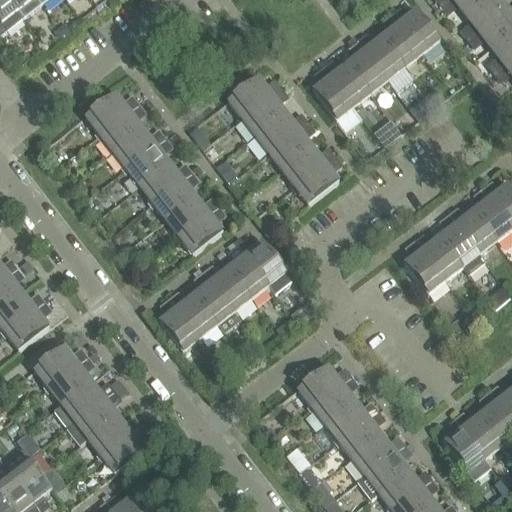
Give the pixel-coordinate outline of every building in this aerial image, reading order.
[(0,0),(0,40),(23,23),(4,0),(0,0)] [(33,0),(4,0),(23,23),(41,9),(33,0)] [(33,0),(41,9),(53,0),(33,0)] [(441,12),(455,0),(443,0),(436,6),(441,12)] [(455,0),(441,12),(445,18),(456,10),(464,21),(490,0),(455,0)] [(472,31),(462,39),(467,46),(510,13),(507,9),(504,11),(495,0),(490,0),(464,21),(472,31)] [(491,55),(511,38),(511,21),(509,18),(511,15),(510,13),(467,46),(472,52),(482,44),(491,55)] [(397,16),(392,20),(423,60),(425,63),(427,61),(426,59),(440,48),(416,17),(405,26),(397,16)] [(392,35),(382,43),(406,74),(420,64),(422,66),(425,63),(392,20),(385,25),(392,35)] [(69,35),(68,33),(64,29),(59,33),(64,39),(69,35)] [(64,39),(59,33),(54,37),(57,41),(59,43),(64,39)] [(494,80),(511,65),(511,38),(491,55),(499,66),(489,74),(494,80)] [(364,42),(358,47),(391,89),(397,98),(414,84),(406,74),(382,43),(371,52),(364,42)] [(358,62),(348,70),(372,101),(386,90),(388,92),(391,89),(358,47),(351,52),(358,62)] [(511,82),(511,65),(494,80),(498,86),(508,78),(511,82)] [(329,69),(323,73),(357,116),(359,114),(358,112),(372,101),(348,70),(336,79),(329,69)] [(324,88),(313,97),(337,128),(352,117),(353,118),(357,116),(323,73),(317,78),(324,88)] [(258,85),(228,108),(239,122),(237,124),(240,128),(283,94),(277,87),(266,96),(258,85)] [(255,143),(285,120),(277,109),(287,101),(283,94),(240,128),(242,131),(244,129),(255,143)] [(96,144),(139,110),(134,104),(124,111),(116,100),(85,124),(96,138),(94,140),(96,144)] [(420,111),(426,119),(434,113),(428,105),(420,111)] [(112,159),(143,135),(134,123),(143,116),(139,110),(96,144),(98,146),(101,145),(112,159)] [(418,113),(411,117),(417,125),(423,121),(418,113)] [(285,120),(255,143),(266,157),(263,159),(266,162),(309,128),(304,122),(293,130),(285,120)] [(309,128),(266,162),(268,165),(271,163),(282,177),(311,154),(303,143),(314,134),(309,128)] [(123,178),(165,144),(160,138),(151,145),(143,135),(112,159),(123,173),(120,175),(123,178)] [(166,144),(123,178),(125,181),(128,179),(131,183),(123,190),(130,199),(139,193),(169,169),(161,158),(170,150),(166,144)] [(210,163),(218,157),(212,150),(204,155),(210,163)] [(282,177),(292,191),(290,193),(292,196),(336,163),(331,156),(320,165),(311,154),(282,177)] [(336,163),(292,196),(295,199),(297,197),(308,211),(338,188),(329,177),(344,165),(339,160),(336,163)] [(226,166),(217,172),(228,186),(237,180),(226,166)] [(149,212),(192,178),(187,172),(178,179),(169,169),(139,193),(150,207),(147,209),(149,212)] [(165,227),(196,203),(187,192),(197,184),(192,178),(149,212),(152,215),(154,213),(165,227)] [(511,194),(508,190),(497,198),(489,189),(483,193),(511,231),(511,194)] [(511,237),(511,231),(483,193),(476,198),(484,208),(473,216),(497,247),(511,236),(511,237)] [(176,246),(219,213),(214,206),(204,213),(196,203),(165,227),(176,241),(174,243),(176,246)] [(214,226),(224,219),(219,213),(176,246),(178,249),(181,247),(192,262),(223,238),(214,226)] [(497,247),(473,216),(462,225),(455,215),(448,220),(481,263),(485,260),(483,258),(497,247)] [(450,235),(439,243),(462,274),(468,282),(486,268),(481,263),(448,220),(442,225),(450,235)] [(462,274),(439,243),(428,251),(421,241),(414,247),(447,290),(450,287),(448,285),(462,274)] [(243,247),(237,252),(270,294),(275,300),(293,286),(286,278),(262,248),(251,257),(243,247)] [(444,291),(447,290),(414,247),(408,251),(415,261),(403,270),(427,301),(442,289),(444,291)] [(267,298),(271,295),(237,252),(230,257),(238,267),(228,275),(252,306),(265,295),(267,298)] [(222,256),(216,261),(220,265),(226,261),(222,256)] [(0,288),(19,275),(14,268),(4,276),(0,270),(0,288)] [(252,306),(228,275),(217,284),(209,274),(203,279),(236,321),(239,319),(237,317),(252,306)] [(0,288),(0,316),(22,299),(14,289),(24,281),(19,275),(0,288)] [(241,327),(236,321),(203,279),(197,284),(204,294),(194,302),(217,332),(223,340),(241,327)] [(510,302),(508,300),(502,292),(494,298),(502,309),(509,303),(510,302)] [(0,339),(2,342),(45,309),(40,302),(31,310),(22,299),(0,316),(0,333),(3,337),(0,339)] [(217,332),(194,302),(182,311),(175,301),(169,306),(202,348),(205,346),(204,343),(217,332)] [(199,350),(202,348),(169,306),(163,311),(170,320),(159,329),(183,360),(198,348),(199,350)] [(45,309),(2,342),(5,345),(8,343),(19,358),(49,334),(41,323),(50,315),(45,309)] [(309,309),(292,322),(294,324),(299,331),(307,324),(316,318),(309,309)] [(288,329),(292,336),(299,331),(294,324),(288,329)] [(457,340),(466,333),(459,324),(450,331),(457,340)] [(45,396),(88,363),(84,357),(74,365),(65,353),(34,377),(46,392),(43,394),(45,396)] [(61,411),(91,388),(84,378),(94,370),(88,363),(45,396),(48,400),(51,398),(61,411)] [(309,416),(351,383),(346,377),(336,384),(328,373),(298,396),(309,411),(306,413),(309,416)] [(325,431),(355,408),(346,397),(356,389),(351,383),(309,416),(311,419),(314,417),(325,431)] [(66,435),(115,397),(110,391),(100,399),(91,388),(61,411),(53,418),(66,435)] [(511,397),(503,404),(494,394),(488,399),(511,429),(511,397)] [(80,452),(88,445),(118,422),(111,412),(120,404),(115,397),(66,435),(80,452)] [(511,429),(488,399),(481,404),(489,415),(479,423),(502,453),(511,445),(511,429)] [(335,450),(378,417),(373,410),(363,418),(355,408),(325,431),(336,445),(333,447),(335,450)] [(351,465),(381,442),(373,431),(383,423),(378,417),(335,450),(338,454),(340,451),(351,465)] [(502,453),(479,423),(468,431),(460,421),(453,425),(487,469),(491,466),(489,463),(502,453)] [(98,465),(141,431),(137,426),(127,433),(118,422),(88,445),(99,460),(96,462),(98,465)] [(485,470),(487,469),(453,425),(447,430),(455,441),(444,450),(467,480),(483,467),(485,470)] [(115,480),(145,456),(137,446),(147,439),(141,431),(98,465),(101,468),(103,466),(115,480)] [(288,445),(282,437),(275,442),(281,450),(288,445)] [(28,439),(17,448),(29,463),(40,455),(28,439)] [(362,485),(405,451),(399,445),(389,453),(381,442),(351,465),(362,479),(360,481),(362,485)] [(370,506),(378,500),(408,476),(400,465),(409,458),(405,451),(362,485),(357,489),(370,506)] [(23,458),(5,472),(36,511),(45,511),(40,505),(52,496),(41,482),(23,458)] [(36,511),(5,472),(0,475),(0,500),(8,511),(36,511)] [(300,479),(299,480),(311,496),(313,495),(321,489),(308,473),(300,479)] [(397,511),(431,486),(427,479),(417,487),(408,476),(378,500),(387,511),(397,511)] [(311,496),(310,498),(316,505),(327,496),(329,499),(332,496),(325,486),(321,489),(311,496)] [(432,511),(435,511),(426,500),(437,492),(431,486),(397,511),(432,511)] [(148,507),(159,498),(153,489),(141,498),(148,507)] [(502,503),(491,511),(492,511),(503,511),(511,505),(511,500),(503,489),(496,494),(502,503)] [(327,496),(316,505),(321,511),(326,511),(331,508),(334,506),(329,499),(327,496)] [(0,500),(0,511),(8,511),(0,500)] [(136,511),(131,505),(121,511),(118,511),(112,503),(105,508),(108,511),(136,511)]
